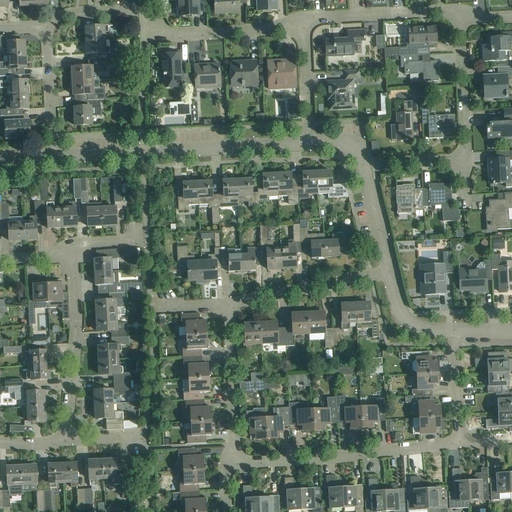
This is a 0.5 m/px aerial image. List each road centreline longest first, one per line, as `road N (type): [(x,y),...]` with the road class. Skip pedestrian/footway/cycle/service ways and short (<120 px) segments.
road 1 (residential): [(309,143),(53,156)]
road 2 (residential): [(229,464),(459,442)]
road 3 (residential): [(64,439),(76,329),(69,249)]
road 4 (residential): [(228,303),(389,272)]
road 5 (residential): [(229,464),(235,444),(228,303)]
road 6 (residential): [(142,35),(303,22)]
road 7 (residential): [(303,22),(459,12)]
road 8 (residential): [(461,160),(459,12)]
road 9 (residential): [(53,156),(45,27)]
road 10 (residential): [(309,143),(303,22)]
